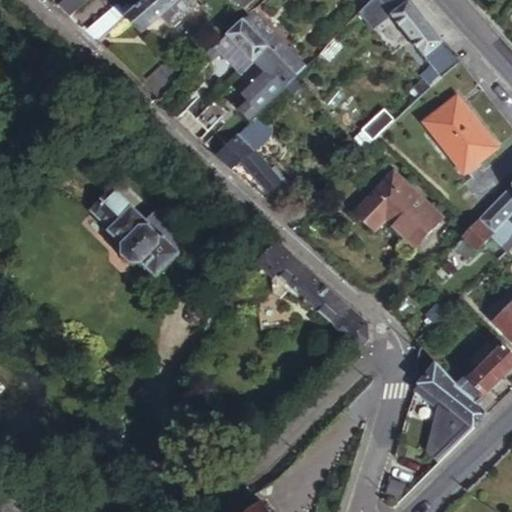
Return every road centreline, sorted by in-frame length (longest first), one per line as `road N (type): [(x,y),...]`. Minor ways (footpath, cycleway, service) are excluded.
road 1 (residential): [(390,341),(372,314),(35,0)]
road 2 (residential): [(93,511),(257,472),(390,341)]
road 3 (residential): [(362,511),(393,406),(390,341)]
road 4 (tertiary): [(511,414),(411,511)]
